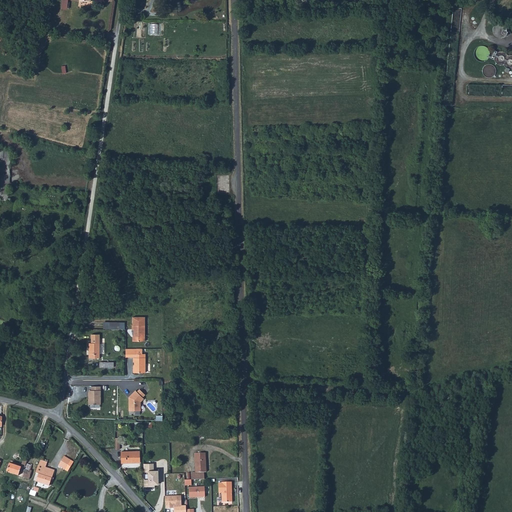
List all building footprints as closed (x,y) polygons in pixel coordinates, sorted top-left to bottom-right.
[(0,199),(7,199),(8,187),(10,150),(0,149),(0,199)] [(134,342),(146,342),(146,326),(133,326),(133,328),(133,330),(135,330),(135,338),(134,338),(134,342)] [(90,344),(90,360),(95,360),(101,360),(101,345),(90,344)] [(135,373),(147,373),(147,355),(138,355),(138,349),(127,349),(127,358),(131,358),(135,358),(135,363),(136,363),(136,368),(135,368),(135,373)] [(90,405),(102,405),(102,387),(93,387),(93,391),(90,391),(90,394),(90,397),(90,405)] [(128,400),(129,411),(140,411),(140,402),(143,399),(142,398),(136,393),(135,391),(132,395),(128,398),(130,399),(128,400)] [(139,452),(121,452),(121,458),(122,463),(139,463),(139,452)] [(206,452),(196,452),(196,471),(192,472),(192,479),(205,478),(205,471),(207,471),(206,461),(206,452)] [(65,456),(58,465),(65,469),(71,460),(68,458),(65,456)] [(37,465),(35,473),(37,474),(35,482),(48,486),(54,469),(45,467),(46,462),(39,459),(37,465)] [(0,461),(0,460),(0,469),(7,472),(21,476),(24,468),(23,468),(15,465),(11,464),(8,463),(0,461)] [(24,468),(21,476),(29,479),(32,471),(30,470),(31,465),(25,463),(23,468),(24,468)] [(154,464),(144,464),(144,472),(148,472),(148,479),(143,479),(143,487),(155,487),(155,484),(159,484),(158,470),(154,470),(154,464)] [(222,482),(219,482),(219,492),(222,492),(223,501),(227,501),(232,501),(232,481),(222,481),(222,482)] [(190,497),(197,497),(197,487),(189,487),(190,497)] [(197,487),(197,497),(205,497),(205,487),(197,487)] [(181,495),(165,496),(165,508),(174,508),(174,511),(185,511),(186,509),(186,505),(181,506),(181,495)]
